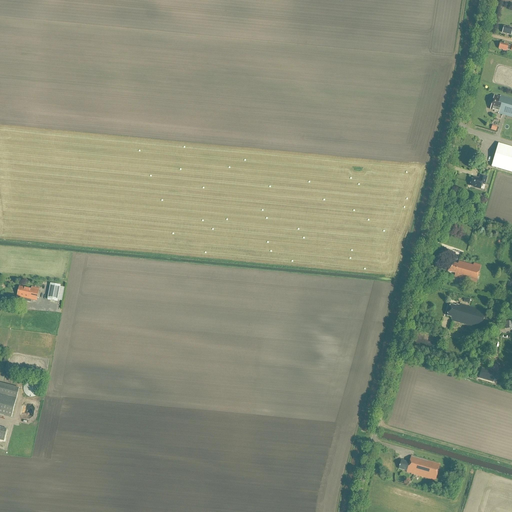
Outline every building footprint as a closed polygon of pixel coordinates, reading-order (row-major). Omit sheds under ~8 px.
[(504,27),(502,33),(511,36),(511,34),(511,28),(509,28),(504,27)] [(500,43),(498,49),(507,52),(507,50),(511,51),(511,46),(508,46),(508,45),(505,44),(500,43)] [(494,96),(490,110),(494,111),(494,112),(498,113),(498,114),(511,118),(511,99),(500,96),(500,98),(494,96)] [(511,148),(498,144),(491,167),(511,173),(511,148)] [(476,188),(476,189),(480,190),(482,184),(485,185),(487,177),(480,175),(479,179),(473,178),(473,180),(471,180),(469,186),(476,188)] [(448,272),(455,274),(454,277),(476,284),(481,266),(474,264),(473,266),(459,262),(458,265),(450,263),(448,272)] [(50,284),(47,300),(58,302),(61,286),(50,284)] [(31,290),(19,287),(17,297),(19,297),(18,303),(22,304),(23,301),(31,303),(32,300),(37,302),(40,289),(32,287),(31,290)] [(485,312),(460,305),(459,306),(456,305),(456,307),(450,305),(447,317),(451,318),(451,321),(472,327),(471,329),(480,332),(480,331),(486,333),(488,326),(482,324),(485,312)] [(490,312),(500,315),(502,309),(492,306),(490,312)] [(481,365),(478,375),(493,379),(495,369),(481,365)] [(24,387),(23,389),(24,392),(25,394),(27,396),(29,397),(32,397),(34,397),(36,396),(38,394),(39,392),(40,389),(39,387),(38,384),(36,383),(34,381),(32,381),(29,381),(27,383),(25,384),(24,387)] [(19,389),(0,383),(0,414),(12,418),(19,389)] [(399,466),(399,467),(398,469),(407,472),(406,473),(411,474),(435,481),(440,465),(411,457),(409,463),(401,461),(400,466),(399,466)]
